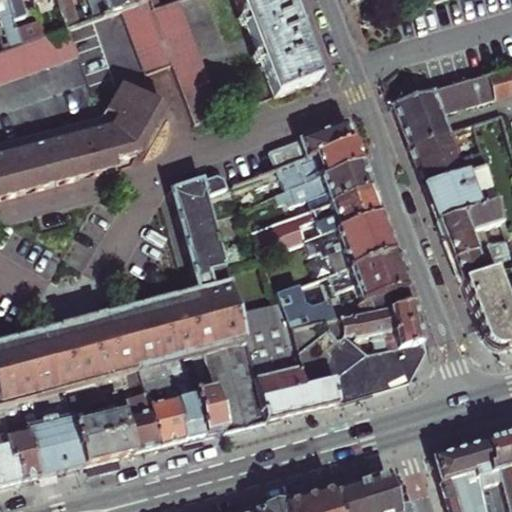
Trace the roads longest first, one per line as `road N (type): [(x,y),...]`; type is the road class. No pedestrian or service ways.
road 1 (residential): [(474,407),(360,93)]
road 2 (secondary): [(167,493),(400,430)]
road 3 (residential): [(157,175),(73,302),(0,270)]
road 4 (residential): [(157,175),(360,93)]
road 5 (residential): [(352,70),(511,25)]
road 6 (residential): [(0,216),(157,175)]
road 7 (unknown): [(265,131),(203,0)]
road 8 (secondary): [(167,493),(47,511)]
